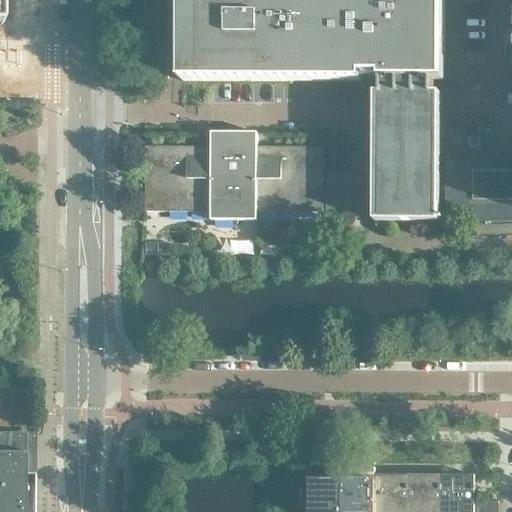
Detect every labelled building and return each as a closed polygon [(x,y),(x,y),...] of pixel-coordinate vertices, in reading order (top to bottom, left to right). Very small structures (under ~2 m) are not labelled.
[(183,0),(183,20),(191,20),(191,38),(183,38),(183,80),(183,81),(364,82),(364,76),(383,77),(383,93),(383,96),(434,96),(434,93),(434,81),(444,81),(444,0),(183,0)] [(440,216),(441,93),(434,93),(434,96),(383,96),(383,93),(376,93),(376,124),(375,216),(375,222),(383,222),(406,222),(440,223),(440,218),(440,216)] [(324,213),(324,148),(258,148),(258,134),(256,134),(212,133),(212,148),(146,147),(146,213),(212,213),(212,221),(258,222),(258,213),(324,213)] [(511,160),(446,160),(446,218),(446,221),(511,221),(511,160)] [(328,172),(329,205),(354,204),(353,172),(328,172)] [(341,223),(341,214),(329,214),(329,223),(341,223)] [(0,511),(26,511),(26,453),(16,453),(16,443),(0,443),(0,511)] [(342,511),(343,475),(309,475),(309,511),(342,511)] [(375,511),(376,476),(343,475),(342,511),(375,511)] [(408,511),(409,476),(376,476),(375,511),(408,511)] [(441,511),(441,476),(409,476),(408,511),(441,511)] [(474,511),(475,501),(475,489),(475,476),(441,476),(441,511),(474,511)] [(499,511),(499,502),(475,501),(474,511),(499,511)]
